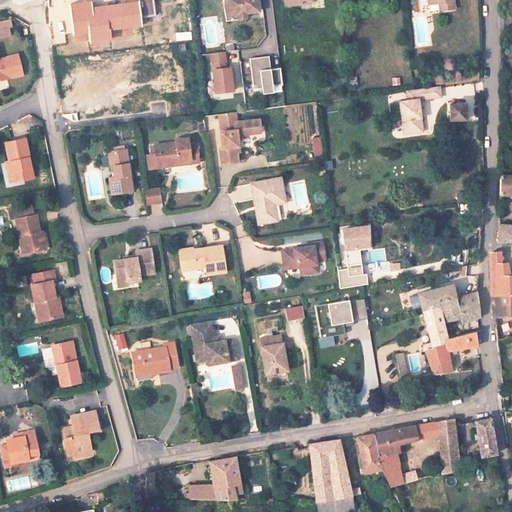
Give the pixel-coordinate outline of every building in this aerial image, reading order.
[(261,6),(260,0),(229,0),(230,0),(227,0),(229,16),(249,14),(248,8),(261,6)] [(142,24),(139,3),(105,7),(105,12),(93,14),(92,9),(91,3),(69,5),(73,33),(88,31),(89,42),(110,39),(108,28),(142,24)] [(0,21),(0,37),(11,35),(9,28),(11,27),(10,19),(0,21)] [(226,47),(213,49),(217,88),(235,86),(232,63),(228,63),(226,47)] [(0,79),(24,74),(19,54),(0,58),(0,79)] [(271,54),(251,56),(255,86),(263,85),(264,91),(275,90),(274,84),(283,83),(282,66),(272,67),(271,54)] [(425,127),(421,96),(444,92),(443,81),(420,84),(410,85),(412,97),(403,98),(407,130),(425,127)] [(469,116),(468,100),(452,101),(452,116),(469,116)] [(237,120),(239,120),(237,109),(221,112),(224,131),(235,129),(234,124),(237,120)] [(262,128),(259,117),(252,118),(254,130),(262,128)] [(237,141),(243,132),(254,130),(252,118),(239,120),(237,120),(234,124),(235,129),(224,131),(220,131),(222,148),(219,149),(222,164),(238,161),(235,146),(237,145),(237,141)] [(191,156),(187,136),(175,138),(175,141),(159,144),(160,153),(155,154),(157,168),(173,165),(172,160),(191,156)] [(42,180),(36,143),(15,145),(18,163),(21,183),(42,180)] [(132,192),(125,149),(108,152),(110,168),(113,168),(115,177),(109,179),(112,196),(132,192)] [(192,161),(191,156),(172,160),(173,165),(192,161)] [(21,183),(18,163),(13,164),(17,184),(21,183)] [(286,195),(282,178),(253,184),(261,225),(281,221),(278,205),(276,197),(286,195)] [(511,180),(499,181),(498,193),(498,200),(511,199),(511,180)] [(163,202),(161,188),(145,190),(148,205),(163,202)] [(287,203),(286,195),(276,197),(278,205),(287,203)] [(41,220),(39,211),(16,216),(18,225),(24,224),(24,223),(41,220)] [(48,236),(44,219),(41,220),(24,223),(30,257),(52,253),(48,236)] [(365,244),(375,242),(372,222),(346,226),(351,265),(341,266),(344,285),(374,281),(372,270),(369,270),(365,244)] [(511,225),(498,225),(497,240),(511,240),(511,225)] [(329,257),(327,240),(316,241),(316,244),(284,249),(286,264),(300,262),(303,265),(309,264),(312,272),(323,270),(321,259),(329,257)] [(229,270),(224,245),(199,249),(194,246),(182,248),(186,269),(208,266),(210,273),(229,270)] [(157,273),(154,249),(139,252),(140,258),(135,259),(135,263),(128,263),(128,260),(118,262),(121,283),(131,282),(132,283),(144,282),(143,275),(157,273)] [(511,277),(508,277),(508,267),(501,266),(501,255),(490,255),(492,279),(500,279),(500,296),(500,299),(509,299),(510,307),(511,306),(511,277)] [(312,272),(309,264),(303,265),(305,274),(312,272)] [(64,299),(60,284),(64,284),(61,273),(41,277),(46,304),(50,323),(71,319),(67,298),(64,299)] [(500,296),(500,279),(492,279),(492,284),(493,295),(493,297),(500,296)] [(433,347),(439,346),(439,344),(446,343),(443,330),(459,325),(460,329),(481,324),(480,319),(479,296),(477,297),(472,298),(456,301),(451,289),(420,297),(424,314),(433,347)] [(243,303),(251,302),(248,290),(241,292),(243,303)] [(368,294),(317,303),(322,335),(346,331),(345,323),(345,320),(354,318),(371,315),(368,294)] [(511,306),(510,307),(509,299),(500,299),(500,296),(493,297),(494,318),(511,316),(511,306)] [(50,323),(46,304),(41,305),(45,324),(50,323)] [(217,340),(213,321),(192,325),(197,354),(208,352),(210,360),(211,364),(241,359),(237,337),(217,340)] [(123,332),(113,334),(116,351),(126,349),(123,332)] [(275,371),(284,369),(284,370),(290,369),(288,360),(287,360),(287,359),(288,359),(287,354),(286,348),(284,348),(283,343),(284,343),(283,335),(262,338),(267,363),(268,362),(268,364),(267,364),(269,373),(275,372),(275,371)] [(317,337),(318,347),(333,346),(332,336),(317,337)] [(453,379),(450,354),(481,349),(479,337),(446,343),(439,344),(439,346),(433,347),(427,348),(436,380),(453,379)] [(84,379),(75,338),(56,342),(59,360),(64,382),(84,379)] [(185,374),(179,347),(170,349),(171,352),(138,359),(142,380),(164,376),(165,378),(175,377),(176,376),(185,374)] [(404,384),(398,348),(391,349),(397,386),(404,384)] [(210,360),(208,352),(197,354),(199,362),(210,360)] [(206,403),(203,389),(197,391),(200,404),(206,403)] [(102,430),(98,412),(73,416),(75,426),(65,427),(70,455),(89,451),(86,441),(92,439),(90,432),(102,430)] [(461,471),(456,419),(435,423),(438,437),(443,476),(461,471)] [(493,455),(487,422),(487,421),(474,425),(481,467),(495,464),(493,455)] [(438,437),(435,423),(417,426),(375,434),(378,466),(390,488),(421,481),(420,474),(400,476),(397,453),(399,453),(398,443),(438,437)] [(42,451),(36,429),(24,433),(25,437),(15,440),(8,442),(13,464),(32,458),(31,454),(42,451)] [(378,466),(375,434),(371,435),(370,435),(374,458),(378,466)] [(374,458),(370,435),(356,438),(359,470),(378,466),(374,458)] [(343,498),(341,441),(335,442),(322,445),(327,501),(343,498)] [(327,501),(322,445),(308,448),(311,505),(327,501)] [(232,495),(230,480),(236,479),(231,455),(229,455),(210,458),(214,478),(181,486),(182,495),(232,495)] [(162,495),(161,488),(149,487),(149,495),(162,495)] [(345,511),(342,503),(343,498),(327,501),(311,505),(312,511),(345,511)]
